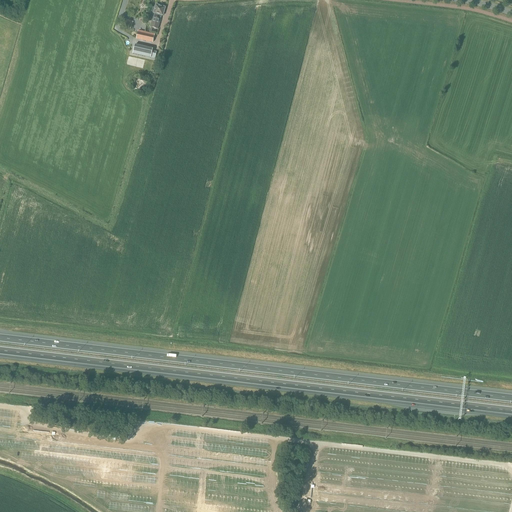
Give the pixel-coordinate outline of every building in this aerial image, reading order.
[(154,15),(161,17),(161,16),(163,17),(166,7),(156,4),(155,8),(153,8),(151,12),(153,12),(153,14),(154,14),(154,15)] [(158,30),(161,17),(154,15),(151,28),(158,30)] [(130,29),(133,22),(124,18),(120,26),(130,29)] [(153,43),(155,34),(138,30),(136,39),(153,43)] [(133,54),(145,57),(146,53),(151,55),(150,58),(151,58),(152,51),(153,49),(135,45),(133,54)]
